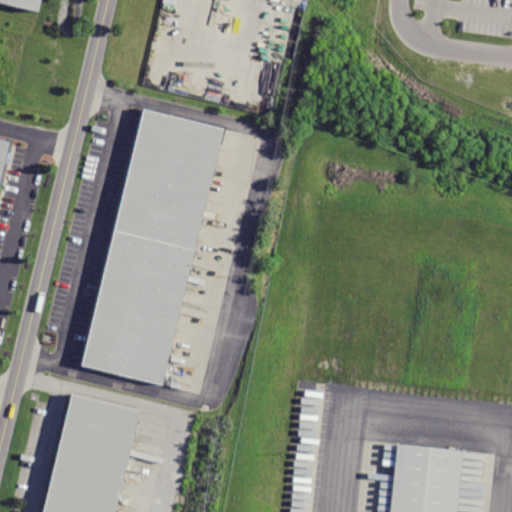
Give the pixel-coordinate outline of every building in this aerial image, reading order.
[(0,0),(0,4),(40,14),(43,0),(0,0)] [(142,107),(80,364),(161,383),(223,127),(142,107)] [(0,141),(0,198),(13,145),(0,141)] [(71,393),(42,511),(123,511),(147,411),(71,393)] [(393,511),(461,511),(468,452),(401,445),(393,511)]
